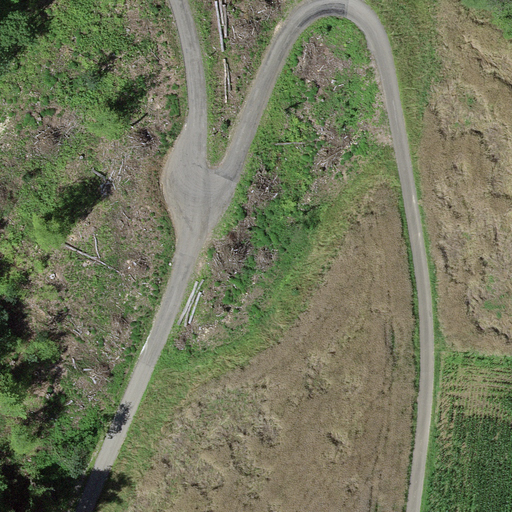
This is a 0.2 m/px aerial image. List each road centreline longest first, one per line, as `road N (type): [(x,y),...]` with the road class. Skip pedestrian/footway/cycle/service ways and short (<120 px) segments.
road 1 (unclassified): [(346,0),(368,9),(386,37),(426,283),(431,345),(416,511)]
road 2 (unclassified): [(85,511),(207,216),(212,180)]
road 3 (unclassified): [(212,180),(243,146),(287,38),(319,3),(342,0)]
road 4 (unclassified): [(212,180),(208,106),(183,0)]
